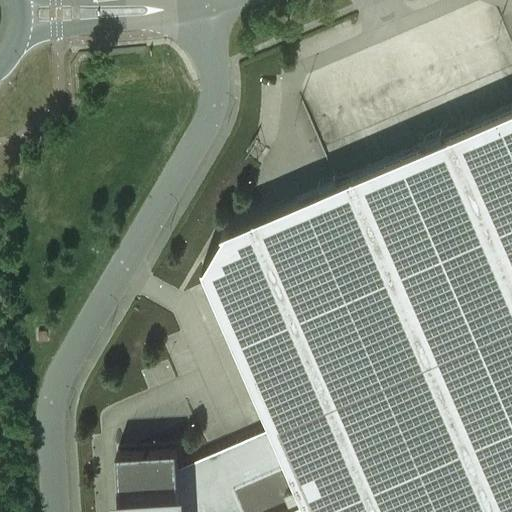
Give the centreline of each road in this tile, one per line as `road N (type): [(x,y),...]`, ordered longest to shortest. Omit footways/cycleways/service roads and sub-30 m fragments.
road 1 (unclassified): [(58,511),(52,399),(215,115),(202,12)]
road 2 (unclassified): [(202,12),(23,21)]
